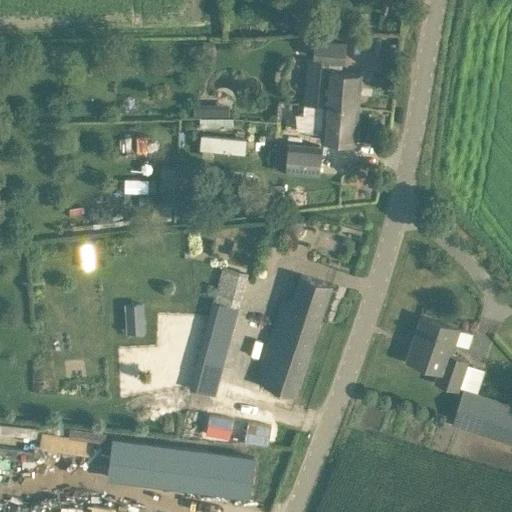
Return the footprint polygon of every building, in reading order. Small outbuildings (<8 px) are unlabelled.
[(214,40),(203,39),(202,51),(213,52),(214,40)] [(307,57),(303,95),(303,101),(311,102),(325,104),(359,106),(362,71),(344,70),(346,44),(314,41),(313,57),(307,57)] [(34,59),(50,58),(50,45),(34,45),(34,59)] [(194,114),(204,114),(204,102),(194,102),(194,114)] [(325,104),(311,102),(307,137),(356,142),(359,106),(325,104)] [(233,116),(200,116),(200,126),(233,125),(233,116)] [(321,147),(288,144),(286,168),(319,171),(321,147)] [(209,169),(208,183),(222,184),(223,170),(209,169)] [(282,188),(261,190),(263,204),(284,202),(282,188)] [(210,298),(236,305),(246,271),(214,262),(209,277),(216,278),(210,298)] [(265,384),(296,394),(333,283),(302,273),(292,301),(283,298),(256,380),(265,383),(265,384)] [(468,359),(452,354),(461,327),(423,314),(408,358),(440,369),(437,380),(458,386),(468,359)] [(145,315),(126,317),(127,332),(146,331),(145,315)] [(215,393),(223,363),(207,359),(199,389),(215,393)] [(511,403),(509,402),(476,391),(465,388),(464,389),(453,422),(511,441),(511,403)] [(255,456),(113,437),(108,475),(250,494),(255,456)]
